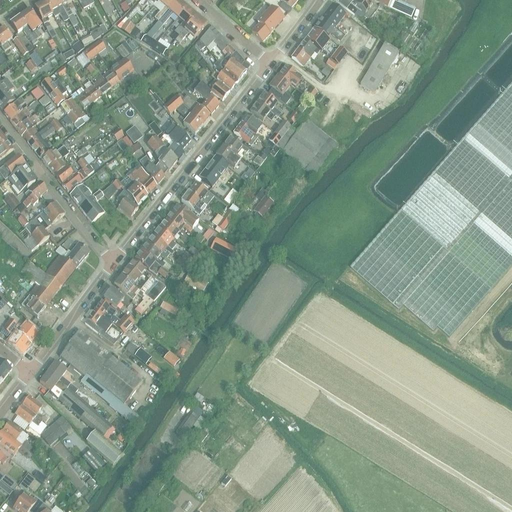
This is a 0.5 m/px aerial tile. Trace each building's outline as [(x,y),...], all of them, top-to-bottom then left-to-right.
[(58,0),(48,0),(45,2),(51,12),(53,15),(54,18),(60,15),(64,23),(69,20),(68,18),(65,12),(62,7),(58,0)] [(58,0),(62,7),(68,18),(72,16),(69,10),(70,10),(67,4),(72,1),(71,0),(58,0)] [(84,0),(71,0),(72,1),(74,0),(77,0),(83,10),(88,7),(84,0)] [(154,7),(159,0),(142,0),(138,5),(142,9),(148,3),(154,7)] [(154,19),(152,23),(155,26),(158,22),(176,0),(159,0),(154,7),(160,13),(154,19)] [(178,19),(187,8),(177,0),(176,0),(158,22),(161,25),(163,26),(173,15),(178,19)] [(280,7),(288,14),(292,10),(291,9),(298,0),(279,0),(283,3),(280,7)] [(353,0),(333,0),(334,0),(354,16),(357,11),(350,5),(354,0),(353,0)] [(369,0),(359,0),(355,5),(365,13),(373,3),(369,0)] [(53,15),(51,12),(45,2),(34,8),(43,25),(49,22),(47,18),(53,15)] [(126,3),(120,6),(124,13),(130,10),(126,3)] [(314,28),(327,38),(330,34),(340,42),(345,37),(335,29),(345,16),(345,15),(332,5),(314,28)] [(176,33),(171,38),(175,41),(179,36),(197,16),(187,8),(178,19),(183,23),(175,33),(176,33)] [(259,25),(251,33),(262,44),(284,19),(271,8),(257,23),(259,25)] [(29,10),(19,17),(27,27),(36,41),(41,37),(31,24),(36,20),(29,10)] [(120,22),(132,30),(139,20),(127,13),(120,22)] [(197,16),(179,36),(175,41),(179,45),(188,35),(194,40),(206,25),(197,16)] [(27,27),(19,17),(10,24),(17,34),(22,31),(33,46),(37,42),(36,41),(27,27)] [(155,26),(146,36),(151,40),(163,26),(161,25),(158,22),(155,26)] [(103,25),(99,27),(99,29),(102,34),(107,32),(106,30),(103,25)] [(222,53),(229,47),(212,27),(200,41),(200,42),(205,47),(211,54),(216,50),(218,52),(220,50),(222,53)] [(11,48),(8,43),(12,40),(4,29),(0,31),(0,46),(1,48),(4,53),(11,48)] [(89,34),(90,36),(94,42),(103,35),(102,34),(99,29),(89,34)] [(313,30),(305,41),(315,49),(318,51),(321,53),(329,43),(329,42),(327,41),(313,30)] [(161,37),(167,42),(172,36),(166,31),(161,37)] [(94,42),(90,36),(80,41),(83,47),(94,42)] [(133,36),(129,39),(134,47),(139,44),(133,36)] [(146,36),(141,42),(151,49),(156,43),(151,40),(146,36)] [(28,53),(17,39),(13,42),(23,56),(28,53)] [(117,45),(121,51),(129,46),(125,40),(117,45)] [(99,41),(92,47),(97,54),(105,48),(99,41)] [(305,41),(298,49),(310,59),(314,54),(315,55),(318,51),(315,49),(305,41)] [(205,47),(200,42),(195,46),(200,51),(205,47)] [(156,43),(151,49),(162,56),(167,51),(156,43)] [(384,43),(360,85),(374,94),(399,52),(384,43)] [(186,52),(196,63),(203,56),(194,45),(186,52)] [(97,54),(92,47),(83,54),(88,61),(97,54)] [(237,83),(250,68),(244,64),(229,47),(222,53),(225,56),(227,54),(230,59),(232,61),(230,63),(225,59),(220,65),(218,68),(221,70),(221,71),(223,72),(237,83)] [(340,48),(335,54),(339,58),(342,60),(347,54),(340,48)] [(303,68),(310,59),(298,49),(291,58),(303,68)] [(29,57),(35,66),(41,61),(35,52),(29,57)] [(334,70),(337,66),(329,59),(326,64),(334,70)] [(110,71),(119,83),(133,73),(125,61),(110,71)] [(31,62),(26,66),(31,73),(37,69),(31,62)] [(215,72),(220,75),(216,79),(231,91),(237,83),(223,72),(221,71),(221,70),(218,68),(220,65),(217,63),(213,66),(216,69),(215,72)] [(101,96),(110,90),(102,78),(97,73),(92,66),(86,70),(92,78),(96,75),(100,80),(93,85),(101,96)] [(285,66),(285,67),(278,76),(290,85),(295,89),(303,80),(297,76),(298,76),(285,66)] [(67,74),(63,69),(56,74),(60,80),(67,74)] [(110,90),(119,83),(110,71),(102,78),(110,90)] [(290,85),(278,76),(269,87),(270,88),(270,87),(272,89),(268,93),(285,106),(290,99),(284,94),(290,85)] [(0,84),(0,109),(2,112),(15,102),(8,93),(13,89),(6,80),(0,84)] [(48,80),(41,86),(50,97),(63,87),(59,82),(53,87),(48,80)] [(210,85),(209,87),(212,90),(210,92),(222,102),(230,93),(218,83),(214,80),(210,85)] [(196,81),(187,91),(192,95),(194,93),(204,102),(200,107),(210,116),(219,106),(209,97),(211,95),(201,84),(200,85),(196,81)] [(84,92),(93,103),(101,96),(93,85),(91,83),(90,84),(89,83),(84,87),(87,90),(84,92)] [(511,85),(453,153),(402,211),(350,270),(398,313),(403,307),(432,335),(436,331),(448,341),(491,293),(511,268),(511,85)] [(63,87),(50,97),(57,107),(64,102),(61,97),(67,93),(63,87)] [(43,96),(38,88),(32,92),(38,100),(43,96)] [(81,88),(72,95),(75,99),(84,110),(93,103),(84,92),(81,88)] [(305,97),(311,101),(317,93),(311,89),(305,97)] [(265,93),(257,103),(278,119),(281,115),(273,109),(277,103),(265,93)] [(180,95),(177,98),(181,103),(183,105),(182,105),(192,114),(190,116),(202,127),(209,118),(197,108),(199,106),(187,96),(184,99),(180,95)] [(50,103),(45,97),(39,102),(44,108),(50,103)] [(176,111),(182,105),(183,105),(181,103),(176,97),(163,109),(170,116),(176,111)] [(67,117),(78,108),(71,99),(60,108),(67,117)] [(20,101),(4,114),(10,122),(25,110),(27,109),(20,101)] [(257,102),(250,112),(251,113),(251,112),(263,122),(266,118),(271,122),(273,120),(275,122),(281,126),(283,123),(278,119),(257,103),(257,102)] [(301,114),(307,106),(302,103),(297,110),(301,114)] [(195,135),(202,127),(190,116),(192,114),(182,105),(176,111),(187,121),(183,125),(195,135)] [(78,108),(67,117),(77,129),(84,124),(81,120),(85,117),(78,108)] [(10,122),(16,130),(30,119),(32,118),(25,110),(10,122)] [(293,112),(291,115),(288,120),(293,124),(299,117),(293,112)] [(248,115),(241,125),(255,136),(262,127),(248,115)] [(32,118),(30,119),(16,130),(21,137),(36,126),(40,123),(34,116),(32,118)] [(56,121),(50,125),(57,133),(62,129),(56,121)] [(281,139),(275,147),(305,171),(313,178),(339,146),(306,121),(297,132),(296,133),(290,128),(281,139)] [(281,126),(274,134),(281,139),(290,128),(283,123),(281,126)] [(38,134),(27,143),(40,158),(50,151),(43,141),(55,132),(50,125),(38,135),(38,134)] [(173,125),(163,137),(172,144),(171,146),(168,149),(171,154),(178,160),(184,154),(181,152),(190,141),(173,125)] [(233,134),(246,144),(251,147),(257,138),(255,136),(241,125),(233,134)] [(33,128),(22,136),(27,143),(38,134),(33,128)] [(132,130),(126,134),(134,144),(140,140),(132,130)] [(118,131),(112,136),(117,142),(123,137),(118,131)] [(156,138),(151,132),(151,131),(146,136),(151,142),(147,145),(155,155),(156,154),(161,160),(158,164),(154,169),(163,176),(167,172),(168,173),(177,162),(164,151),(165,150),(162,146),(156,138)] [(274,134),(268,142),(275,147),(281,139),(274,134)] [(128,149),(132,146),(126,138),(122,141),(128,149)] [(223,147),(236,157),(241,151),(246,155),(248,151),(231,138),(223,147)] [(0,160),(13,151),(6,142),(0,146),(0,160)] [(53,151),(41,160),(48,170),(52,174),(55,177),(67,168),(66,168),(67,168),(61,161),(69,154),(63,147),(55,153),(53,151)] [(236,157),(223,147),(216,156),(229,166),(234,170),(241,161),(236,157)] [(86,155),(92,161),(98,156),(91,149),(86,155)] [(11,177),(25,166),(18,157),(4,168),(11,177)] [(164,177),(163,176),(154,169),(152,167),(148,164),(149,163),(146,157),(141,163),(144,169),(147,173),(151,177),(151,178),(158,185),(164,177)] [(264,162),(257,157),(253,163),(259,167),(264,162)] [(215,158),(199,178),(212,188),(226,170),(228,171),(229,169),(215,158)] [(83,159),(77,163),(83,170),(88,166),(83,159)] [(25,166),(11,177),(8,179),(13,186),(11,188),(17,196),(26,189),(27,190),(35,183),(30,177),(33,175),(25,166)] [(72,166),(56,179),(62,186),(61,186),(78,174),(72,166)] [(83,170),(78,174),(61,186),(67,194),(81,183),(94,172),(89,166),(88,166),(83,170)] [(124,182),(120,185),(122,188),(124,191),(127,194),(134,203),(137,206),(147,197),(156,187),(147,177),(141,169),(130,180),(126,184),(124,182)] [(244,176),(241,179),(246,183),(249,180),(255,172),(251,169),(245,177),(244,176)] [(122,188),(120,185),(117,181),(112,185),(117,192),(122,188)] [(36,185),(34,187),(41,197),(44,194),(47,192),(40,183),(39,183),(36,185)] [(214,198),(195,184),(188,193),(206,207),(212,211),(219,202),(214,198)] [(36,201),(41,197),(34,188),(34,187),(28,192),(32,196),(23,204),(26,208),(31,204),(33,207),(38,203),(36,201)] [(82,187),(70,197),(91,224),(104,214),(82,187)] [(127,194),(124,191),(117,200),(122,204),(118,209),(130,219),(138,209),(133,205),(134,203),(127,194)] [(99,192),(93,197),(97,202),(103,197),(99,192)] [(202,212),(206,207),(188,193),(181,202),(199,216),(202,212)] [(265,197),(253,212),(262,218),(273,203),(265,197)] [(19,205),(14,199),(8,204),(12,210),(19,205)] [(31,237),(24,243),(31,252),(38,247),(49,238),(44,232),(52,225),(64,215),(65,215),(63,213),(61,211),(56,204),(39,216),(35,220),(29,225),(24,228),(26,231),(31,237)] [(191,229),(191,230),(192,230),(198,222),(178,206),(171,214),(191,229)] [(229,211),(223,219),(228,223),(234,215),(229,211)] [(243,227),(249,219),(240,212),(234,219),(243,227)] [(191,229),(171,214),(165,222),(179,233),(183,228),(189,232),(191,230),(191,229)] [(18,220),(24,228),(29,225),(23,217),(18,220)] [(217,227),(214,231),(219,234),(221,233),(222,231),(228,223),(223,219),(216,227),(217,227)] [(179,233),(165,222),(159,229),(175,242),(176,240),(175,238),(177,235),(181,239),(180,240),(186,244),(189,240),(183,236),(179,233)] [(175,242),(159,229),(153,237),(171,251),(175,246),(173,244),(175,242)] [(201,238),(204,240),(206,242),(213,234),(208,230),(201,238)] [(200,245),(204,240),(201,238),(198,235),(194,240),(200,245)] [(174,253),(171,251),(153,237),(147,244),(162,257),(164,255),(162,254),(165,251),(171,256),(174,253)] [(73,242),(68,239),(62,247),(66,250),(73,242)] [(235,250),(215,240),(210,250),(230,260),(235,250)] [(147,244),(141,252),(167,273),(173,266),(165,259),(162,257),(147,244)] [(55,253),(60,256),(64,260),(76,270),(89,253),(78,245),(74,251),(71,248),(67,253),(59,248),(55,253)] [(191,248),(187,252),(194,258),(198,253),(191,248)] [(167,273),(141,252),(134,260),(155,277),(158,274),(165,280),(169,275),(167,273)] [(179,258),(175,262),(180,266),(186,271),(194,260),(186,253),(181,259),(179,258)] [(44,276),(60,289),(76,270),(64,260),(60,256),(45,275),(44,276)] [(121,276),(121,277),(121,276),(133,287),(134,287),(140,292),(152,277),(133,261),(121,276)] [(36,286),(52,299),(60,289),(44,276),(45,275),(29,262),(21,273),(36,286)] [(188,273),(182,283),(192,289),(193,287),(203,292),(207,283),(188,273)] [(121,277),(113,286),(118,290),(119,290),(126,296),(132,301),(136,297),(138,294),(142,299),(141,300),(143,302),(137,308),(143,313),(153,303),(147,298),(140,292),(134,287),(133,287),(121,276),(121,277)] [(159,283),(147,298),(153,303),(165,288),(159,283)] [(52,299),(36,286),(28,296),(29,297),(21,306),(37,318),(52,299)] [(111,289),(103,299),(116,309),(121,304),(127,309),(130,305),(111,289)] [(94,311),(112,325),(123,334),(134,323),(125,316),(121,321),(114,317),(117,313),(101,301),(94,311)] [(160,309),(175,317),(178,311),(163,303),(160,309)] [(137,308),(134,312),(140,317),(143,313),(137,308)] [(94,311),(84,324),(113,346),(116,343),(105,334),(112,325),(94,311)] [(16,333),(7,345),(22,357),(39,335),(26,325),(22,329),(10,320),(2,330),(9,335),(13,331),(16,333)] [(79,332),(59,357),(84,377),(86,375),(94,382),(112,358),(111,358),(79,332)] [(130,343),(125,349),(132,355),(137,349),(130,343)] [(151,359),(140,350),(134,356),(146,365),(151,359)] [(112,358),(94,382),(122,405),(124,406),(126,408),(130,403),(128,401),(143,383),(116,362),(117,362),(117,361),(118,362),(119,361),(118,360),(119,359),(114,355),(112,358),(111,358),(112,358)] [(160,369),(162,366),(153,358),(150,362),(160,369)] [(0,380),(2,382),(11,371),(0,361),(0,380)] [(55,363),(47,373),(69,390),(72,392),(75,395),(78,391),(61,378),(66,372),(55,363)] [(47,373),(39,384),(51,392),(59,399),(58,400),(95,433),(87,443),(113,466),(121,457),(110,447),(121,435),(75,395),(72,392),(69,390),(47,373)] [(84,377),(81,382),(117,411),(132,424),(138,418),(126,408),(124,406),(122,405),(94,382),(93,381),(86,375),(84,377)] [(29,397),(22,406),(42,422),(44,424),(49,419),(40,412),(43,408),(29,397)] [(37,428),(42,422),(22,406),(15,415),(29,426),(31,423),(37,428)] [(61,418),(55,423),(65,434),(71,429),(61,418)] [(184,439),(195,424),(190,420),(179,436),(184,439)] [(274,434),(280,427),(272,421),(266,428),(274,434)] [(28,437),(22,433),(9,423),(2,432),(17,443),(28,452),(31,455),(32,457),(36,454),(31,449),(32,449),(24,443),(28,437)] [(55,423),(48,429),(58,440),(65,434),(55,423)] [(58,440),(48,429),(40,436),(50,447),(58,440)] [(17,443),(2,432),(0,434),(0,446),(14,457),(21,447),(31,455),(28,452),(17,443)] [(75,435),(68,439),(71,445),(78,441),(75,435)] [(82,459),(95,474),(104,465),(91,451),(82,459)] [(80,472),(85,468),(78,458),(73,462),(80,472)] [(33,478),(42,484),(46,479),(38,472),(33,478)] [(2,476),(0,477),(0,481),(13,492),(17,488),(2,476)] [(34,481),(28,476),(19,487),(25,493),(34,481)] [(37,511),(43,505),(35,498),(32,501),(23,494),(18,501),(20,502),(13,510),(14,511),(37,511)] [(56,511),(64,511),(67,507),(57,503),(54,511),(56,511)]
